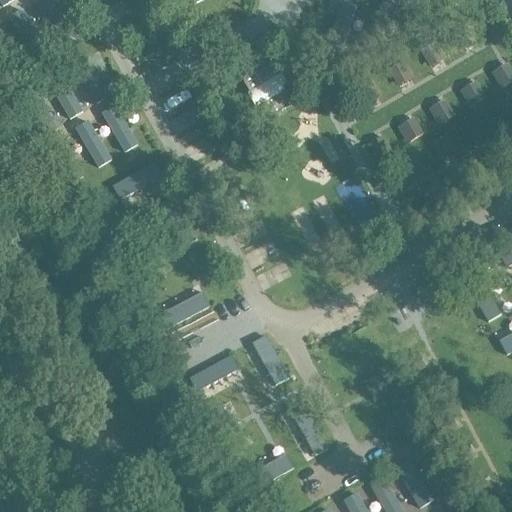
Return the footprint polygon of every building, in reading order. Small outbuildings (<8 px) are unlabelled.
[(50,0),(42,0),(36,4),(58,42),(71,34),(50,0)] [(180,0),(186,9),(201,0),(180,0)] [(393,21),(400,0),(384,0),(379,16),(393,21)] [(342,50),(357,9),(342,4),(328,45),(342,50)] [(22,12),(10,19),(32,57),(45,50),(22,12)] [(466,27),(454,34),(461,46),(472,39),(466,27)] [(0,34),(0,63),(6,73),(18,66),(0,34)] [(433,46),(422,53),(428,64),(440,58),(433,46)] [(86,60),(73,67),(96,105),(109,98),(86,60)] [(279,77),(280,77),(272,63),(242,81),(250,94),(251,93),(259,107),(258,108),(265,121),(296,104),(288,90),(287,91),(279,77)] [(401,65),(389,71),(396,83),(408,76),(401,65)] [(511,74),(509,69),(497,76),(504,87),(511,82),(511,74)] [(60,75),(47,83),(70,121),(82,113),(60,75)] [(368,84),(357,91),(363,102),(375,96),(368,84)] [(477,87),(465,94),(472,106),(484,99),(477,87)] [(33,91),(20,98),(43,136),(56,129),(33,91)] [(511,107),(508,101),(497,108),(504,119),(511,114),(511,107)] [(446,105),(434,112),(441,124),(453,117),(446,105)] [(116,107),(102,115),(125,154),(139,146),(116,107)] [(476,120),(465,126),(471,138),(483,131),(476,120)] [(89,122),(75,130),(98,170),(113,162),(89,122)] [(415,124),(403,131),(410,142),(422,136),(415,124)] [(63,138),(50,146),(72,184),(85,176),(63,138)] [(444,138),(433,145),(439,157),(451,150),(444,138)] [(384,142),(372,148),(379,160),(391,153),(384,142)] [(411,158),(400,164),(407,176),(418,169),(411,158)] [(162,178),(154,164),(112,188),(120,202),(162,178)] [(173,199),(160,207),(183,248),(197,241),(173,199)] [(511,251),(499,258),(506,270),(511,266),(511,251)] [(501,318),(478,276),(466,283),(488,325),(501,318)] [(202,294),(160,316),(167,330),(210,308),(202,294)] [(266,338),(252,345),(275,387),(288,380),(266,338)] [(511,338),(500,344),(507,357),(511,354),(511,338)] [(231,357),(189,380),(196,394),(239,371),(231,357)] [(384,374),(369,382),(377,397),(392,389),(384,374)] [(221,406),(208,414),(231,456),(244,448),(221,406)] [(305,408),(291,416),(315,458),(328,450),(305,408)] [(402,410),(387,418),(395,433),(410,425),(402,410)] [(286,456),(244,479),(251,493),(293,469),(286,456)] [(419,511),(423,511),(434,506),(410,466),(396,474),(419,511)] [(383,511),(401,511),(383,482),(370,490),(383,511)] [(346,511),(365,511),(356,497),(343,505),(346,511)]
